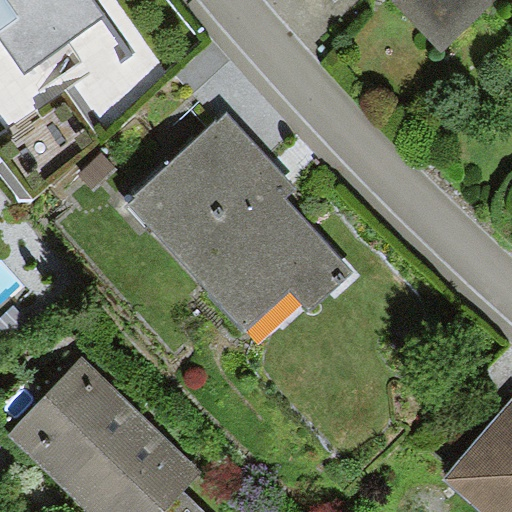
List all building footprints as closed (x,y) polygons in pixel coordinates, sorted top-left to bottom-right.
[(0,0),(0,34),(27,72),(106,15),(95,0),(0,0)] [(389,0),(437,49),(488,0),(389,0)] [(224,112),(127,202),(246,333),(290,293),(307,311),(351,271),(286,199),(295,190),(224,112)] [(80,354),(4,435),(85,511),(203,511),(180,491),(201,468),(80,354)] [(511,511),(511,398),(441,478),(479,511),(511,511)]
